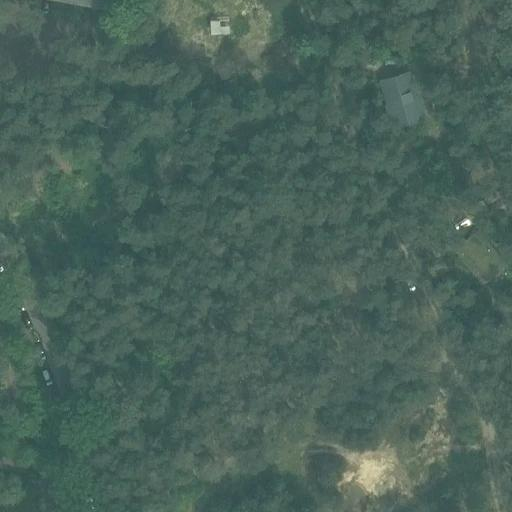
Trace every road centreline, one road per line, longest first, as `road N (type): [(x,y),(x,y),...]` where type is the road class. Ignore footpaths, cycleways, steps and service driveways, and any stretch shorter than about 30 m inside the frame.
road 1 (unclassified): [(93,511),(30,312),(0,253)]
road 2 (unknown): [(0,329),(49,475)]
